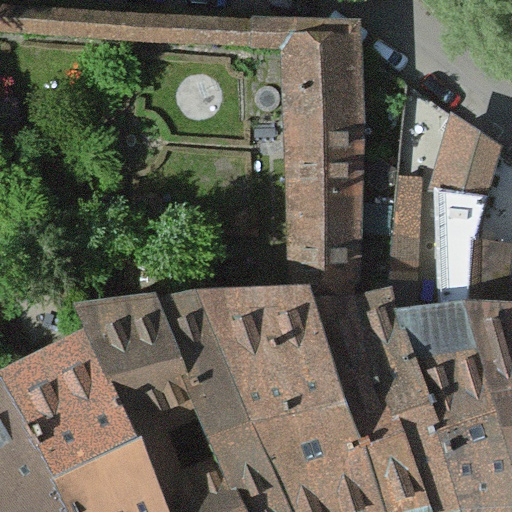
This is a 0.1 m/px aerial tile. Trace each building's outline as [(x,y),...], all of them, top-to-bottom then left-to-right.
[(285,285),(360,287),(368,18),(0,6),(0,31),(292,41),(285,285)] [(447,297),(485,293),(486,239),(511,158),(511,152),(458,113),(439,184),(447,297)] [(511,240),(486,239),(485,293),(511,294),(511,240)] [(210,286),(312,511),(429,511),(450,509),(360,287),(285,285),(210,286)] [(101,335),(178,511),(312,511),(210,286),(85,297),(101,335)] [(360,287),(450,509),(481,510),(406,302),(402,289),(360,287)] [(406,302),(481,510),(511,508),(511,384),(485,293),(447,297),(406,302)] [(511,294),(485,293),(511,384),(511,294)] [(19,385),(78,511),(178,511),(101,335),(19,385)] [(78,511),(19,385),(0,396),(0,511),(78,511)]
